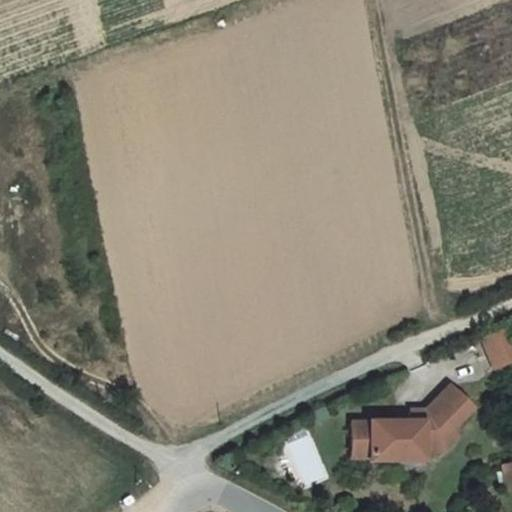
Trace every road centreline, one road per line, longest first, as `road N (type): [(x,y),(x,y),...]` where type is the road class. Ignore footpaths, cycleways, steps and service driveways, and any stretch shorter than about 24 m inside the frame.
road 1 (track): [(172,461),(379,358),(511,304)]
road 2 (track): [(172,461),(0,352)]
